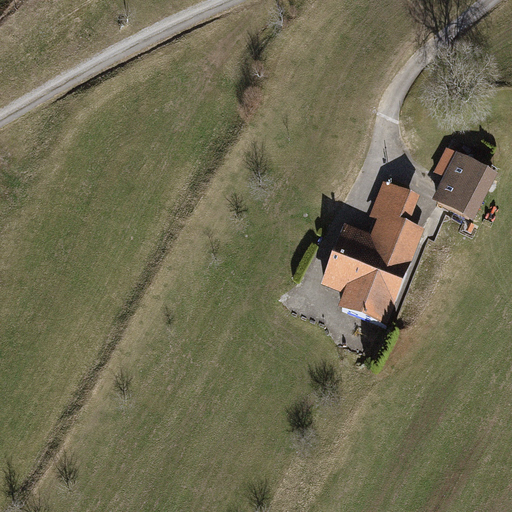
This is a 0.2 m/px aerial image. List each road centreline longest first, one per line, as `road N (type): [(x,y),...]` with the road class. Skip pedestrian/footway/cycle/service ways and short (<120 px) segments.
road 1 (track): [(491,0),(403,81),(381,156),(308,291)]
road 2 (track): [(225,0),(108,55),(0,119)]
